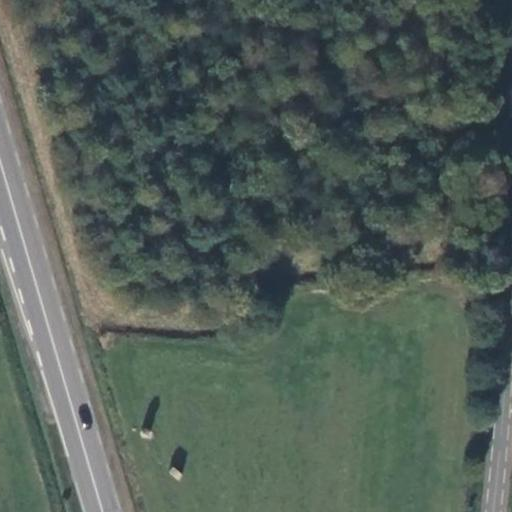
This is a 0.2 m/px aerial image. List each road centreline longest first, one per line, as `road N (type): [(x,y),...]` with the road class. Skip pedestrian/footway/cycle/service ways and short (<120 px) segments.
road 1 (secondary): [(0,156),(103,511)]
road 2 (unclassified): [(490,511),(511,253)]
